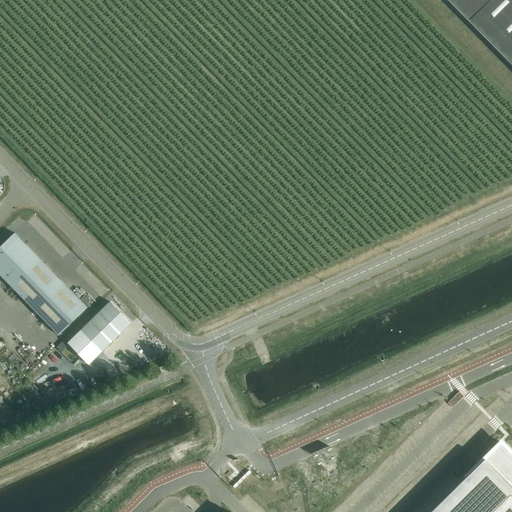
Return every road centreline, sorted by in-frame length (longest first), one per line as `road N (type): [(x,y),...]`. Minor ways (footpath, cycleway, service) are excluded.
road 1 (unclassified): [(206,342),(511,205)]
road 2 (unclassified): [(511,320),(238,439)]
road 3 (unclassified): [(29,184),(178,336),(206,342)]
